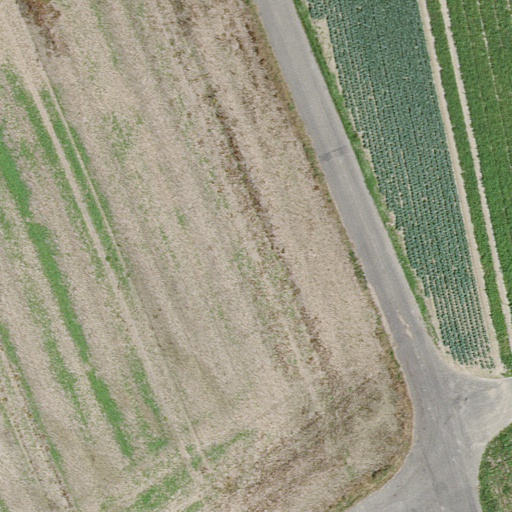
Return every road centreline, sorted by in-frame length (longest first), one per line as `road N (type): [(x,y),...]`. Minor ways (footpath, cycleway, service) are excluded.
road 1 (track): [(465,511),(449,453),(265,0)]
road 2 (track): [(511,410),(358,511)]
